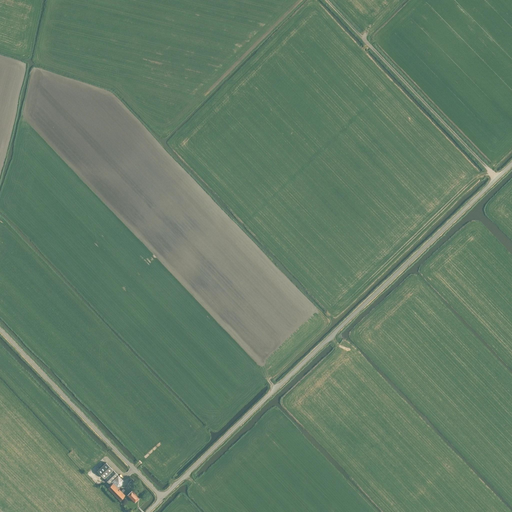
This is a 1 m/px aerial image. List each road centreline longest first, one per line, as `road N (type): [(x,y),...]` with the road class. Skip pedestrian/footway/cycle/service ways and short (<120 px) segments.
road 1 (unclassified): [(162,496),(511,163)]
road 2 (unclassified): [(162,496),(0,330)]
road 3 (track): [(362,37),(496,177)]
